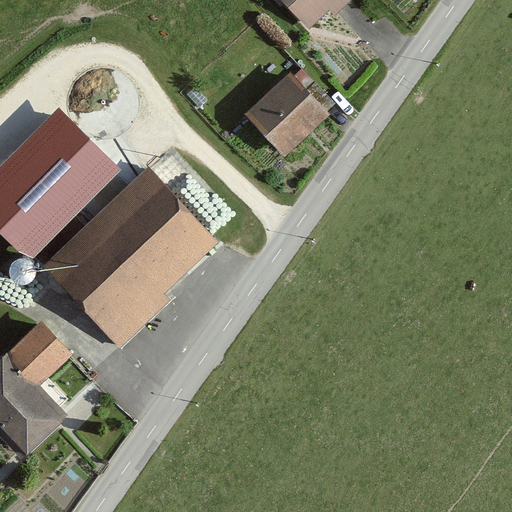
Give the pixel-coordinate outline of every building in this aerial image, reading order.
[(285,0),(313,29),(342,0),(285,0)] [(288,69),(242,110),(282,154),(327,113),(288,69)] [(47,93),(27,111),(34,119),(54,100),(47,93)] [(59,191),(17,229),(116,336),(222,238),(149,160),(85,219),(59,191)] [(42,317),(0,355),(0,429),(21,452),(64,412),(37,384),(73,350),(42,317)]
